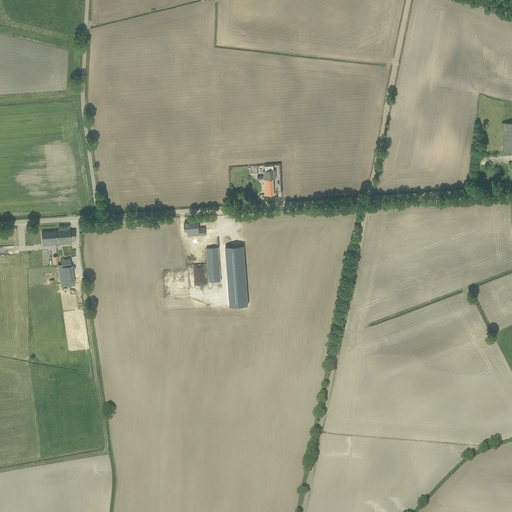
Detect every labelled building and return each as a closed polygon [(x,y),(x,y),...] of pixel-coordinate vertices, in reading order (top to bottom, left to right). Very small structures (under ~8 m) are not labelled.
[(503,152),(511,150),(511,122),(501,123),(503,152)] [(263,170),(264,190),(265,195),(274,194),(273,179),(276,178),(276,173),(275,170),(273,170),(273,165),(264,166),(265,170),(263,170)] [(199,230),(198,226),(198,221),(184,222),(184,227),(184,231),(188,231),(199,230)] [(75,241),(74,230),(70,230),(54,231),(55,245),(58,244),(71,243),(71,242),(71,241),(75,241)] [(55,245),(54,231),(48,232),(41,232),(42,246),(53,245),(55,245)] [(230,306),(247,304),(243,245),(225,246),(230,306)] [(72,283),(70,263),(55,265),(57,285),(72,283)] [(207,264),(199,264),(200,282),(208,281),(207,264)] [(188,274),(165,276),(166,290),(189,289),(188,274)] [(181,294),(178,301),(201,311),(203,307),(208,309),(209,307),(192,299),(181,294)]
